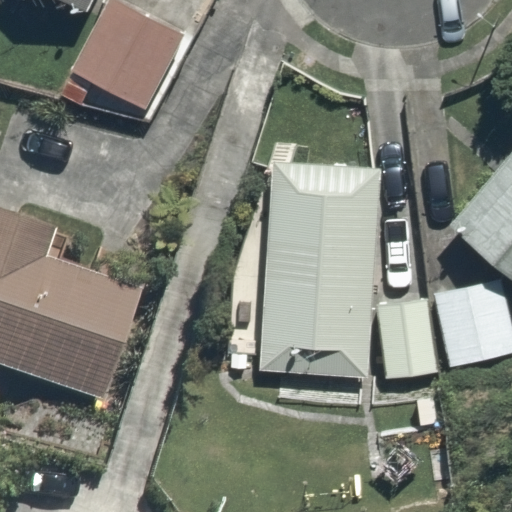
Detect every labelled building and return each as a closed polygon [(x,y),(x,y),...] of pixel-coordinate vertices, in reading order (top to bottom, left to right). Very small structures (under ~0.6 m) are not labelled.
[(198,26),(150,0),(113,0),(76,69),(152,111),(198,26)] [(511,150),(453,215),(511,269),(511,150)] [(385,156),(278,152),(269,359),(376,364),(385,156)] [(80,219),(0,194),(0,370),(101,402),(137,287),(66,264),(80,219)] [(511,330),(503,278),(447,288),(460,365),(511,356),(511,330)] [(436,289),(387,295),(396,371),(445,365),(436,289)]
